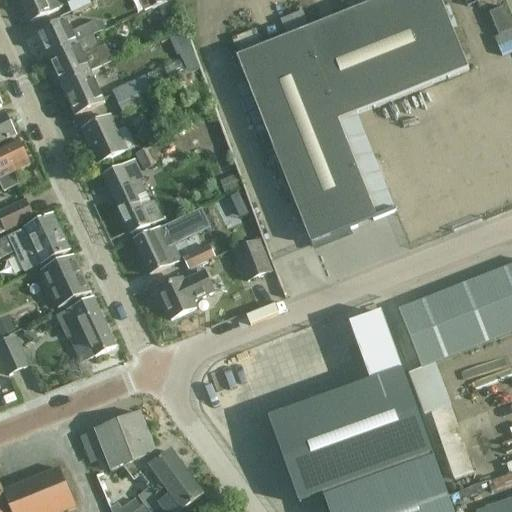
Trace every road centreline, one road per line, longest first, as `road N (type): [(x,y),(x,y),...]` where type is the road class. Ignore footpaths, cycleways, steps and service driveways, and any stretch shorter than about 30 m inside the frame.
road 1 (unclassified): [(511,232),(155,377)]
road 2 (residential): [(155,377),(0,27)]
road 3 (residential): [(0,436),(155,377)]
road 4 (residential): [(155,377),(252,511)]
